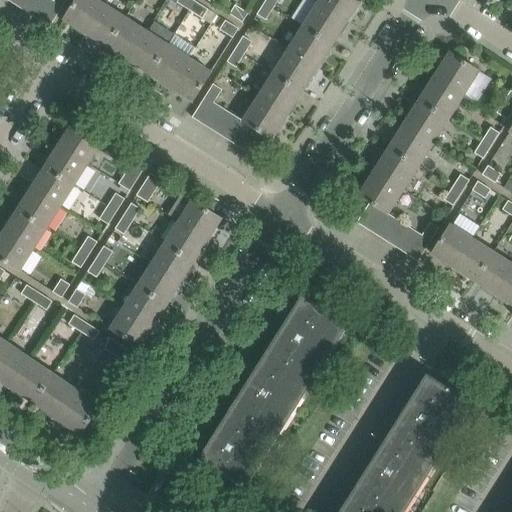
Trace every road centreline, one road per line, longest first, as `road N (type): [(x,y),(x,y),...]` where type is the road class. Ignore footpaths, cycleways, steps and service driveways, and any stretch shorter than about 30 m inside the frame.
road 1 (residential): [(94,511),(283,217)]
road 2 (residential): [(283,217),(46,67)]
road 3 (residential): [(283,217),(421,0)]
road 4 (residential): [(313,511),(437,315)]
road 5 (residential): [(437,315),(283,217)]
